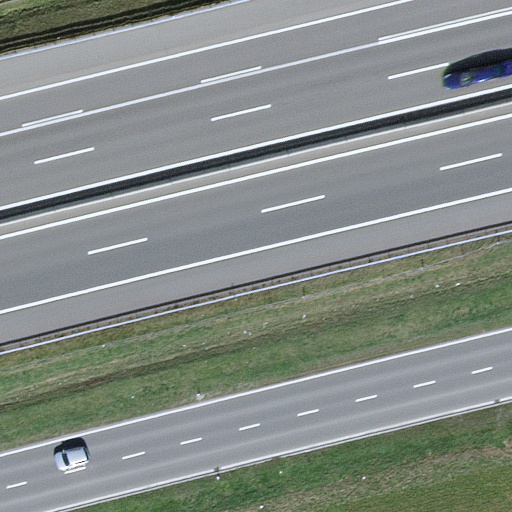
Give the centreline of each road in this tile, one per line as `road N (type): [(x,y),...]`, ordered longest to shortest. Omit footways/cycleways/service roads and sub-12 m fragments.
road 1 (motorway): [(511,22),(0,163)]
road 2 (tertiary): [(511,362),(0,490)]
road 3 (motorway): [(511,46),(0,169)]
road 4 (motorway): [(0,276),(511,153)]
